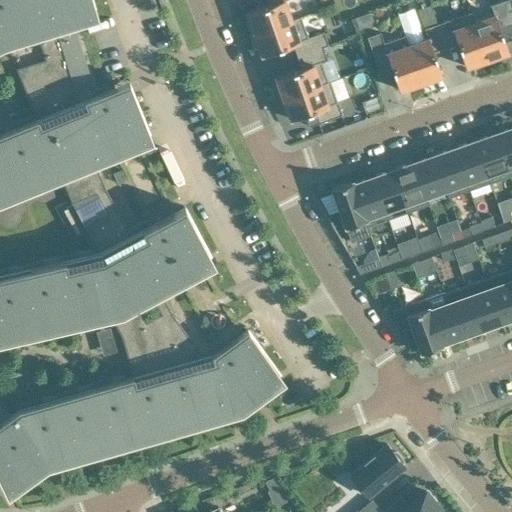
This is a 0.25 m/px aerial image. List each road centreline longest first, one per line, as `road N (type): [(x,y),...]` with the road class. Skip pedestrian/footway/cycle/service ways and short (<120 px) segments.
road 1 (residential): [(408,399),(117,502)]
road 2 (residential): [(273,173),(338,294),(408,399)]
road 3 (residential): [(511,87),(273,173)]
road 4 (residential): [(196,0),(273,173)]
road 5 (residential): [(408,399),(496,511)]
